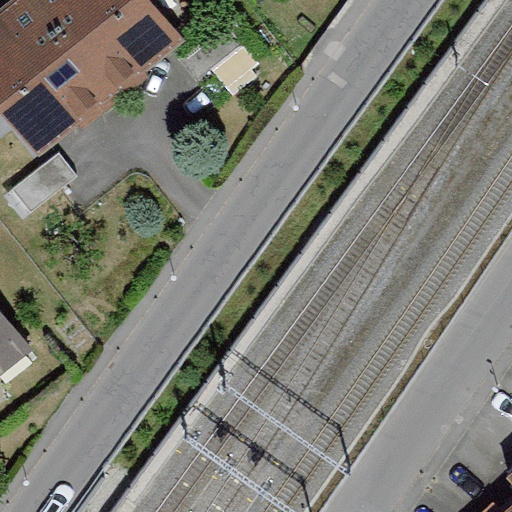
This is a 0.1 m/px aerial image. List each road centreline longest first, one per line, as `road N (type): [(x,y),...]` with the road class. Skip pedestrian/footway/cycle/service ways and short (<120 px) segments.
road 1 (residential): [(403,0),(28,511)]
road 2 (residential): [(373,511),(511,309)]
